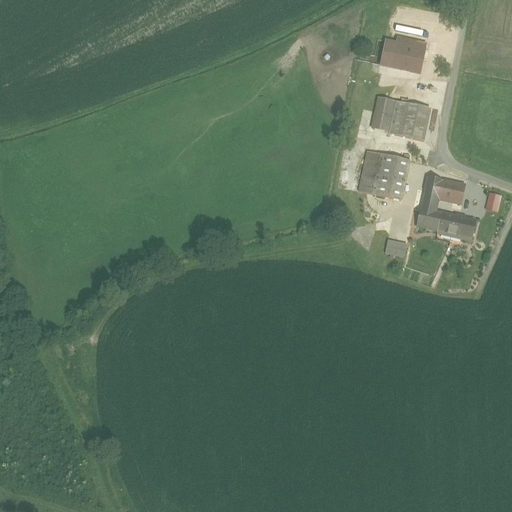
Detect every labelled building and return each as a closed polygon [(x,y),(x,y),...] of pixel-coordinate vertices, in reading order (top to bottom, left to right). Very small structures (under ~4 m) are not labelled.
[(381,72),(421,82),(428,55),(426,54),(427,48),(398,42),(397,48),(387,45),(381,72)] [(425,147),(432,115),(379,103),(372,135),(425,147)] [(403,208),(412,167),(368,158),(359,198),(403,208)] [(467,189),(429,181),(417,235),(475,248),(480,225),(468,223),(468,221),(458,219),(458,221),(438,217),(441,207),(463,212),(467,189)] [(487,210),(499,213),(504,196),(491,193),(487,210)] [(410,250),(389,246),(386,259),(407,263),(410,250)]
